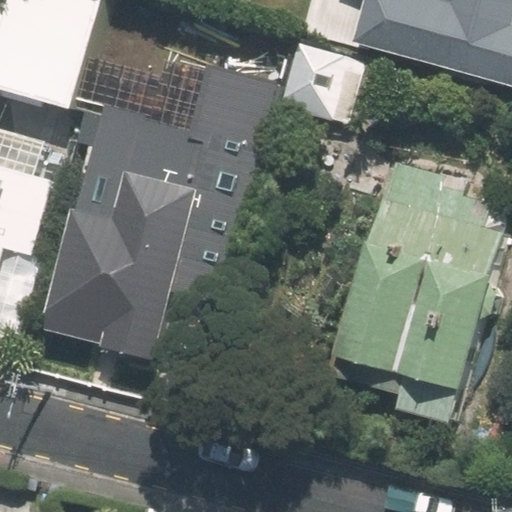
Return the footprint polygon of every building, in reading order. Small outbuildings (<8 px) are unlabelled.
[(96,108),(128,0),(29,0),(5,82),(96,108)] [(174,0),(137,0),(135,40),(171,43),(174,0)] [(511,0),(387,0),(376,40),(511,79),(511,0)] [(291,103),(362,124),(379,68),(307,47),(291,103)] [(238,145),(120,110),(56,327),(174,362),(238,145)] [(0,157),(0,323),(2,324),(25,244),(49,251),(71,179),(0,157)] [(411,402),(476,421),(511,299),(511,227),(498,224),(507,193),(409,164),(353,351),(420,371),(411,402)]
